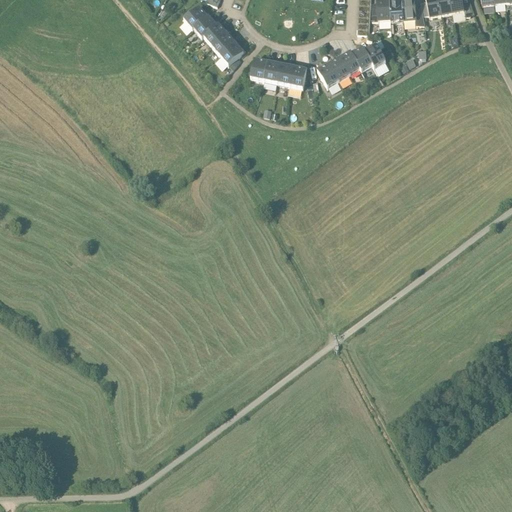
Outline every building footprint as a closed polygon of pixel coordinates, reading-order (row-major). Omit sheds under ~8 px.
[(208,0),(206,6),(217,10),(220,0),(208,0)] [(371,0),(359,0),(357,38),(369,38),(371,7),(371,0)] [(430,22),(441,19),(437,0),(432,0),(426,1),(426,5),(429,19),(430,22)] [(448,0),(437,0),(441,19),(452,17),(448,0)] [(460,0),(448,0),(452,17),(464,14),(462,3),(460,0)] [(480,0),(482,10),(494,8),(493,0),(480,0)] [(493,0),(494,8),(506,7),(505,0),(493,0)] [(468,1),(462,3),(464,14),(465,20),(471,19),(468,1)] [(414,3),(402,4),(404,25),(415,24),(414,11),(414,3)] [(402,4),(389,5),(391,24),(391,26),(404,25),(402,4)] [(378,24),(391,24),(389,5),(377,6),(377,7),(378,24)] [(420,6),(421,11),(423,20),(429,19),(426,5),(420,6)] [(184,24),(192,33),(210,18),(207,15),(205,17),(199,10),(184,24)] [(421,11),(414,11),(415,24),(416,29),(425,28),(423,20),(421,11)] [(464,14),(452,17),(454,25),(466,22),(465,20),(464,14)] [(210,19),(210,18),(192,33),(193,34),(194,33),(202,42),(219,27),(216,24),(214,26),(209,19),(210,19)] [(204,41),(212,50),(229,35),(226,32),(224,33),(219,27),(202,42),(204,41)] [(212,50),(220,59),(237,45),(234,41),(233,43),(227,37),(229,35),(212,50)] [(457,40),(450,41),(452,50),(459,48),(457,40)] [(237,45),(220,59),(229,69),(246,54),(243,51),(241,52),(236,46),(237,45)] [(374,72),(386,65),(374,45),(370,48),(372,50),(365,54),(362,49),(361,49),(374,72)] [(350,53),(349,53),(362,75),(372,69),(374,72),(361,49),(357,51),(359,53),(352,57),(350,53)] [(339,59),(338,59),(350,79),(360,73),(361,75),(362,75),(349,53),(346,55),(347,57),(340,61),(339,59)] [(427,53),(418,53),(419,61),(427,61),(427,53)] [(339,85),(350,79),(338,59),(335,62),(336,64),(329,68),(328,65),(327,66),(339,85)] [(264,64),(254,62),(250,82),(264,85),(269,63),(264,62),(264,64)] [(415,69),(413,62),(406,66),(409,72),(415,69)] [(269,63),(264,85),(277,87),(281,65),(277,64),(277,66),(269,65),(269,63)] [(282,65),(281,65),(277,87),(290,90),(294,68),(290,67),(290,69),(281,67),(282,65)] [(327,92),(339,85),(327,66),(324,68),(325,70),(317,74),(327,92)] [(295,68),(294,68),(290,90),(303,92),(307,70),(303,69),(302,72),(294,70),(295,68)] [(409,74),(406,68),(400,71),(403,77),(409,74)] [(303,92),(290,90),(289,96),(302,99),(303,92)] [(272,113),(264,112),(262,121),(270,122),(272,113)]
